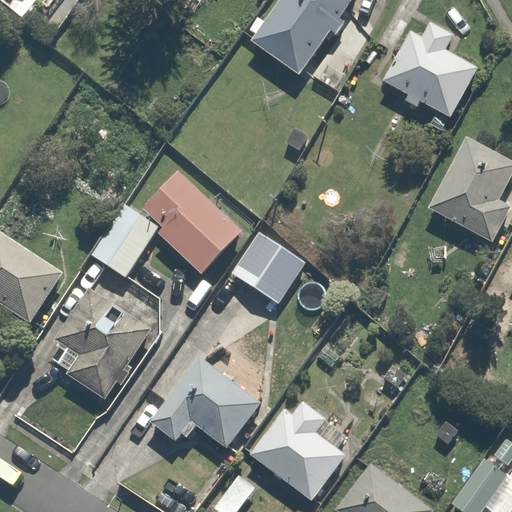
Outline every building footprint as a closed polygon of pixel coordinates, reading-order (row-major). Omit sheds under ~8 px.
[(355,0),(285,0),(252,46),(299,79),(355,0)] [(383,82),(407,95),(403,103),(421,112),(425,104),(451,117),(477,67),(451,53),(460,35),(433,21),(424,39),(409,32),(383,82)] [(511,178),(511,160),(466,137),(428,211),(492,244),(511,206),(501,200),(511,178)] [(246,229),(181,170),(145,211),(167,231),(160,239),(203,278),(246,229)] [(161,229),(126,204),(91,255),(125,279),(161,229)] [(262,230),(232,274),(278,305),(308,262),(262,230)] [(2,231),(0,233),(0,303),(30,325),(65,277),(2,231)] [(94,285),(55,340),(67,349),(57,363),(106,398),(155,329),(94,285)] [(403,353),(383,377),(401,393),(422,370),(403,353)] [(203,358),(150,421),(182,447),(200,426),(229,451),(264,410),(203,358)] [(304,402),(295,413),(288,408),(251,455),(315,504),(351,457),(321,434),(330,422),(304,402)] [(511,463),(498,451),(454,502),(465,511),(485,511),(489,509),(492,511),(510,511),(511,510),(511,463)] [(372,465),(337,511),(433,511),(434,511),(372,465)] [(212,511),(241,511),(259,488),(238,474),(211,511),(212,511)]
